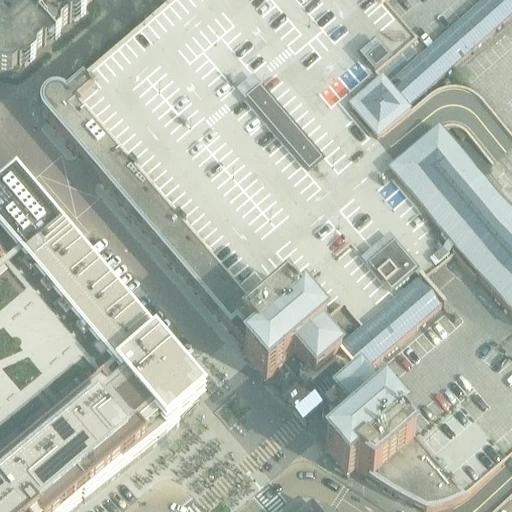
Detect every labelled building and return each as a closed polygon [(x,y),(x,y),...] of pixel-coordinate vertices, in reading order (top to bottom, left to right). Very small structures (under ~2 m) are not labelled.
[(0,71),(10,73),(16,68),(18,70),(20,68),(16,64),(23,58),(28,63),(34,59),(34,52),(41,46),(43,48),(45,46),(41,42),(49,36),(54,41),(59,37),(60,30),(67,24),(68,25),(70,24),(67,20),(74,13),(79,19),(84,14),(85,8),(93,0),(26,0),(0,23),(0,71)] [(447,511),(450,511),(499,511),(511,501),(511,27),(430,98),(421,87),(418,83),(367,24),(382,13),(370,0),(183,0),(65,103),(59,99),(53,98),(47,100),(43,104),(41,109),(41,115),(44,120),(247,357),(243,361),(265,387),(281,373),(310,406),(340,442),(324,456),(347,482),(355,474),(365,481),(379,492),(394,500),(408,508),(414,511),(447,511)] [(370,0),(382,13),(367,24),(418,83),(421,87),(486,30),(483,26),(467,7),(474,0),(370,0)] [(511,0),(474,0),(467,7),(483,26),(486,30),(421,87),(430,98),(511,27),(511,0)] [(0,511),(75,511),(79,509),(78,507),(82,503),(84,505),(165,440),(200,405),(14,187),(0,198),(0,511)]
